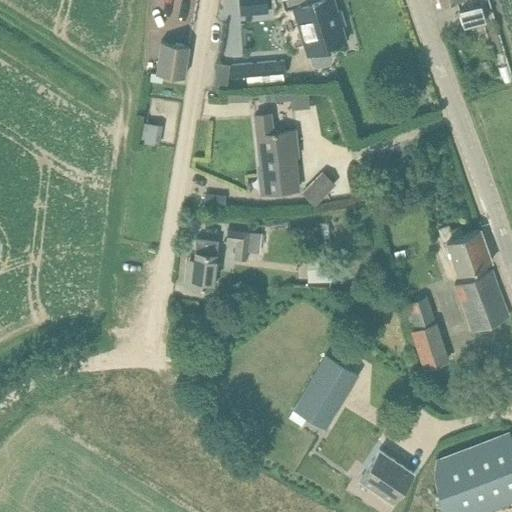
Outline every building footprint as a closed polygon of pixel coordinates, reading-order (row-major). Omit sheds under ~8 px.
[(238,0),(240,16),(268,12),(266,0),(238,0)] [(307,54),(308,54),(311,64),(316,67),(330,63),(332,58),(328,47),(346,42),(332,0),(282,0),(286,11),(294,9),(307,54)] [(459,12),(463,27),(485,21),(480,6),(459,12)] [(161,41),(156,73),(183,77),(189,46),(161,41)] [(231,65),(232,77),(233,89),(242,89),(241,77),(246,76),(247,87),(283,84),(282,73),(286,73),(284,61),(231,65)] [(254,115),(261,175),(263,194),(298,190),(293,149),(297,149),(295,130),(272,133),(270,113),(254,115)] [(140,122),(137,142),(155,145),(159,124),(140,122)] [(334,184),(322,173),(303,192),(314,204),(334,184)] [(395,205),(399,216),(407,214),(403,203),(395,205)] [(480,229),(464,235),(462,228),(451,232),(449,226),(439,229),(446,249),(450,247),(459,273),(491,262),(480,229)] [(225,243),(234,244),(232,260),(244,261),(247,233),(226,231),(225,243)] [(184,285),(204,287),(212,288),(215,260),(218,240),(196,237),(193,267),(186,266),(184,285)] [(328,261),(321,237),(303,243),(310,266),(328,261)] [(492,270),(473,277),(454,284),(471,329),(509,315),(492,270)] [(433,321),(425,297),(406,303),(414,327),(433,321)] [(205,313),(177,315),(179,340),(207,338),(207,336),(214,335),(220,335),(220,331),(219,328),(207,329),(205,313)] [(410,332),(422,368),(445,360),(434,324),(410,332)] [(293,407),(309,417),(326,427),(358,374),(325,354),(293,407)] [(436,459),(433,471),(440,511),(482,511),(511,501),(511,441),(509,432),(436,459)] [(379,450),(368,467),(359,480),(392,503),(413,473),(379,450)]
